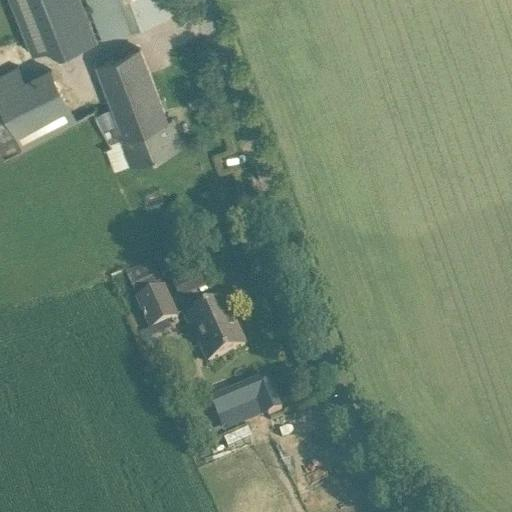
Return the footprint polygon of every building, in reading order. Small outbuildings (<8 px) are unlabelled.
[(12,0),(26,35),(33,53),(50,46),(64,52),(99,39),(83,0),(12,0)] [(91,0),(105,36),(178,9),(174,0),(91,0)] [(113,104),(96,112),(113,144),(106,147),(110,156),(115,169),(129,163),(129,164),(164,151),(183,144),(173,117),(168,119),(145,57),(141,47),(122,54),(98,64),(113,104)] [(0,139),(6,157),(79,118),(50,65),(25,78),(18,64),(0,72),(0,139)] [(155,262),(163,278),(177,270),(169,255),(155,262)] [(127,275),(127,276),(136,297),(162,284),(152,262),(127,275)] [(139,302),(152,331),(177,320),(164,291),(139,302)] [(208,364),(227,355),(246,346),(238,329),(235,330),(232,323),(234,321),(232,317),(230,318),(223,302),(185,319),(191,333),(194,332),(208,364)] [(261,397),(269,417),(282,411),(268,378),(211,402),(217,415),(261,397)]
